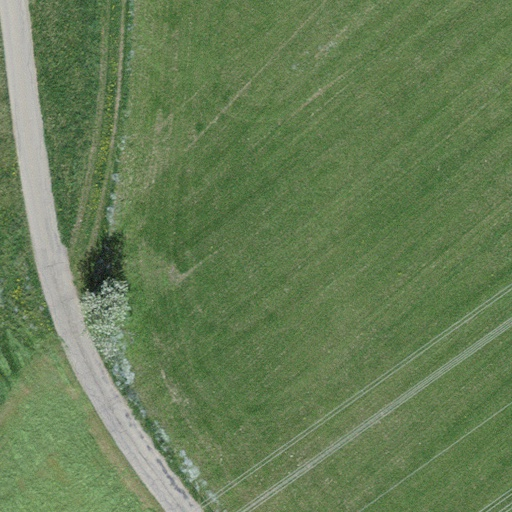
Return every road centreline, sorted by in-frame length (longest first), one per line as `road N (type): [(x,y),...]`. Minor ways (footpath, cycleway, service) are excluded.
road 1 (unclassified): [(183,511),(95,380),(63,305),(31,158),(12,0)]
road 2 (track): [(63,305),(109,105),(115,0)]
